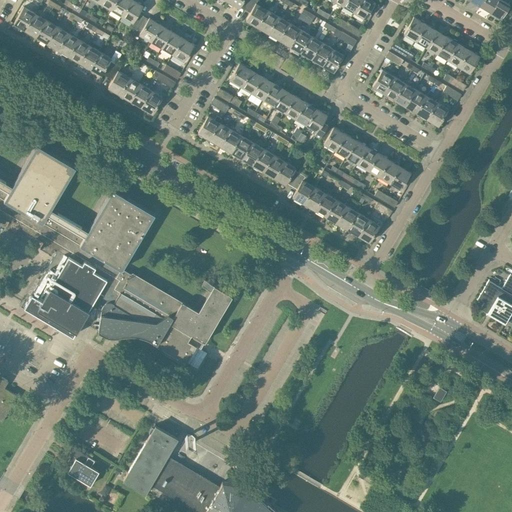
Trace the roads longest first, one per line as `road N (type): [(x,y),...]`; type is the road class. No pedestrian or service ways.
road 1 (unclassified): [(61,401),(87,357),(197,424),(295,255)]
road 2 (tertiary): [(295,255),(0,75)]
road 3 (unclassified): [(441,157),(340,96),(399,0)]
road 4 (residential): [(172,127),(233,26),(188,0)]
road 5 (residential): [(371,272),(441,157)]
road 6 (residential): [(441,157),(505,49)]
